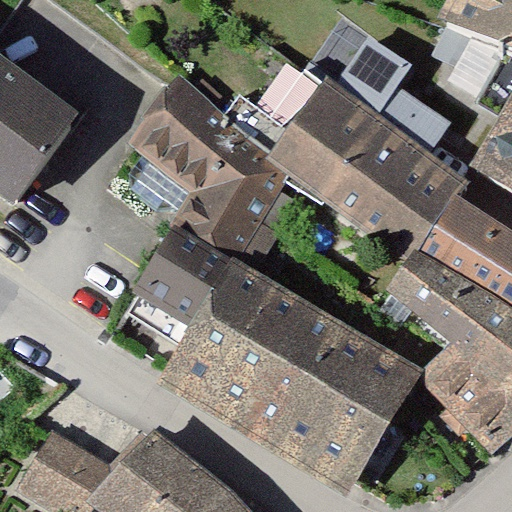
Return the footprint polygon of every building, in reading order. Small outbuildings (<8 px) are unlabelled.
[(511,0),(453,0),(428,45),(511,79),(511,0)] [(325,111),(420,182),(442,150),(393,117),(409,92),(363,60),(325,111)] [(0,224),(3,227),(66,142),(0,94),(0,224)] [(511,104),(460,198),(511,226),(511,104)] [(194,267),(225,285),(269,213),(224,181),(217,137),(189,108),(170,105),(159,113),(124,161),(217,234),(209,243),(194,267)] [(397,291),(450,228),(461,212),(420,182),(325,111),(318,106),(258,186),(397,291)] [(511,456),(511,267),(450,228),(397,291),(374,319),(440,367),(412,399),(485,482),(511,456)] [(128,323),(182,356),(225,285),(194,267),(209,243),(187,229),(128,323)] [(156,399),(341,511),(343,511),(412,399),(225,285),(182,356),(156,399)] [(95,511),(114,493),(45,455),(15,511),(16,511),(95,511)] [(220,511),(148,458),(114,493),(95,511),(220,511)]
